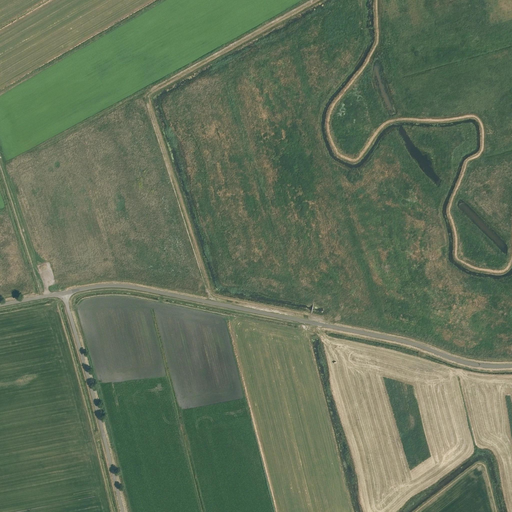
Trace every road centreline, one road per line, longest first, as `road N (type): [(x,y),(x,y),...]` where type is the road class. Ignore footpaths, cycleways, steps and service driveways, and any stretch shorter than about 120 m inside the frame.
road 1 (unclassified): [(511,365),(473,364),(397,339),(133,287),(63,293)]
road 2 (unclassified): [(122,511),(63,293)]
road 3 (track): [(42,296),(0,159)]
